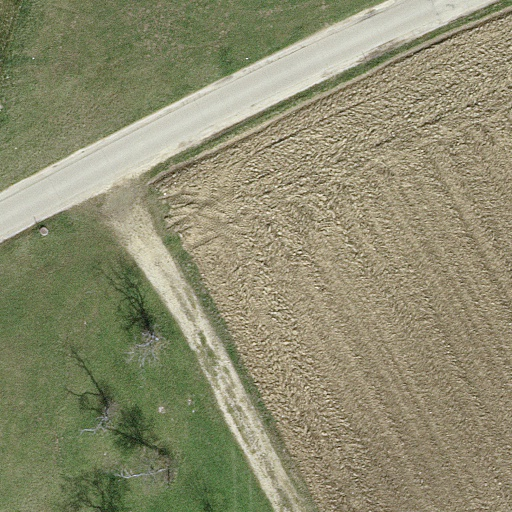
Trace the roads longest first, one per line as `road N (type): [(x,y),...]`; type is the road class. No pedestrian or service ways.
road 1 (tertiary): [(416,0),(0,218)]
road 2 (track): [(100,165),(287,511)]
